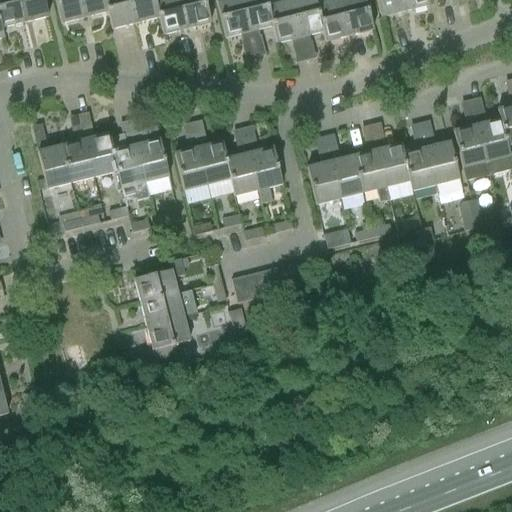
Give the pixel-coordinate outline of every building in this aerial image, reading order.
[(0,0),(0,30),(23,25),(16,0),(0,0)] [(16,0),(23,25),(46,19),(41,0),(16,0)] [(52,0),(59,26),(83,20),(78,0),(52,0)] [(78,0),(83,20),(106,14),(102,0),(78,0)] [(110,31),(134,25),(127,0),(102,0),(106,14),(110,31)] [(127,0),(134,25),(157,20),(152,0),(127,0)] [(161,37),(185,31),(177,0),(152,0),(157,20),(161,37)] [(177,0),(185,31),(209,25),(204,6),(202,0),(177,0)] [(221,0),(214,2),(219,21),(224,40),(247,34),(238,0),(221,0)] [(238,0),(247,34),(270,28),(271,28),(266,8),(264,0),(238,0)] [(275,46),(299,40),(289,0),(264,0),(266,8),(271,28),(270,28),(275,46)] [(289,0),(299,40),(321,34),(322,34),(315,6),(313,0),(289,0)] [(324,44),(348,38),(338,0),(313,0),(315,6),(322,34),(321,34),(324,44)] [(338,0),(348,38),(371,32),(363,0),(338,0)] [(374,0),(380,19),(403,13),(400,0),(374,0)] [(400,0),(403,13),(427,7),(425,0),(400,0)] [(511,107),(496,112),(498,122),(498,121),(505,149),(511,147),(511,107)] [(89,114),(70,119),(75,141),(95,136),(89,114)] [(511,172),(508,159),(505,149),(498,121),(498,122),(475,127),(488,178),(511,172)] [(464,184),(488,178),(475,127),(451,133),(464,184)] [(146,197),(170,191),(154,128),(141,132),(144,145),(134,148),(143,185),(146,197)] [(92,179),(115,174),(116,174),(111,154),(111,153),(108,139),(107,136),(83,142),(92,179)] [(123,151),(119,137),(108,139),(111,153),(111,154),(116,174),(115,174),(120,191),(124,205),(147,200),(146,197),(143,185),(134,148),(123,151)] [(69,185),(92,179),(83,142),(60,148),(69,185)] [(205,187),(228,181),(229,181),(224,161),(225,161),(220,144),(196,150),(205,187)] [(434,188),(457,182),(448,144),(424,150),(434,188)] [(385,189),(407,184),(408,184),(401,156),(402,156),(399,146),(375,152),(385,189)] [(45,191),(69,185),(60,148),(36,154),(45,191)] [(181,193),(205,187),(196,150),(172,156),(181,193)] [(260,205),(270,202),(267,190),(280,187),(271,150),(247,156),(256,193),(260,205)] [(410,194),(434,188),(424,150),(402,156),(401,156),(408,184),(407,184),(410,194)] [(388,202),(385,189),(375,152),(352,158),(361,195),(374,192),(378,205),(388,202)] [(233,199),(256,193),(247,156),(225,161),(224,161),(229,181),(228,181),(233,199)] [(338,201),(361,195),(352,158),(329,164),(338,201)] [(314,207),(338,201),(329,164),(305,170),(314,207)] [(470,222),(472,222),(479,220),(475,205),(471,202),(466,204),(470,222)] [(470,222),(466,204),(459,206),(456,210),(462,234),(474,231),(472,222),(470,222)] [(109,222),(126,218),(124,209),(107,213),(109,222)] [(80,230),(98,225),(96,216),(78,221),(80,230)] [(161,228),(178,223),(176,216),(159,220),(161,228)] [(223,230),(240,226),(238,217),(221,222),(223,230)] [(401,232),(418,228),(416,219),(399,223),(401,232)] [(63,234),(80,230),(78,221),(61,225),(63,234)] [(131,235),(138,233),(148,231),(146,223),(129,227),(131,235)] [(274,235),(291,231),(289,223),(272,227),(274,235)] [(193,237),(210,233),(208,225),(191,229),(193,237)] [(372,240),(390,235),(388,226),(370,230),(372,240)] [(429,229),(415,233),(415,235),(417,243),(431,239),(429,229)] [(244,243),(261,239),(259,230),(242,234),(244,243)] [(354,244),(372,240),(370,230),(352,235),(354,244)] [(325,251),(349,245),(346,232),(322,237),(325,251)] [(138,305),(175,296),(171,280),(183,277),(179,261),(167,264),(169,272),(132,281),(138,305)] [(294,291),(306,288),(300,264),(288,267),(294,291)] [(211,287),(220,285),(215,267),(207,269),(211,287)] [(282,294),(294,291),(288,267),(276,270),(282,294)] [(271,297),(282,294),(276,270),(265,273),(271,297)] [(259,299),(271,297),(265,273),(253,276),(259,299)] [(247,302),(259,299),(253,276),(241,279),(247,302)] [(236,305),(247,302),(241,279),(230,281),(236,305)] [(216,305),(224,303),(220,285),(211,287),(216,305)] [(144,328),(181,319),(175,296),(138,305),(144,328)] [(236,350),(249,346),(240,311),(227,314),(236,350)] [(145,371),(177,363),(173,347),(188,343),(181,319),(144,328),(151,352),(141,355),(145,371)]
